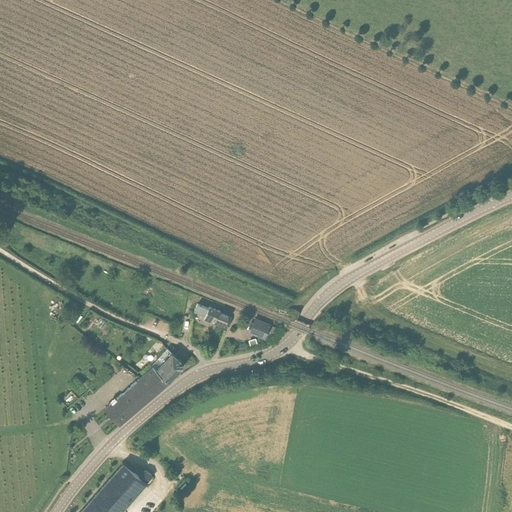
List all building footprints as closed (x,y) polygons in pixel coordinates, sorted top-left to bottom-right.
[(144,286),(142,292),(146,294),(151,283),(151,282),(146,280),(146,281),(144,286)] [(197,304),(194,311),(205,316),(204,319),(217,324),(218,321),(228,325),(231,318),(227,317),(228,316),(219,313),(220,311),(208,307),(208,308),(197,304)] [(72,324),(79,316),(73,312),(67,320),(72,324)] [(264,338),(270,325),(254,319),(252,325),(249,324),(246,331),(264,338)] [(182,363),(182,362),(167,349),(160,356),(158,358),(162,362),(155,369),(151,366),(145,371),(160,389),(168,382),(169,381),(174,375),(175,374),(176,372),(177,373),(177,372),(181,367),(181,368),(182,367),(181,367),(182,366),(182,363)] [(120,424),(160,389),(145,371),(105,407),(114,416),(120,424)] [(121,511),(146,483),(145,483),(139,477),(123,464),(81,511),(121,511)]
